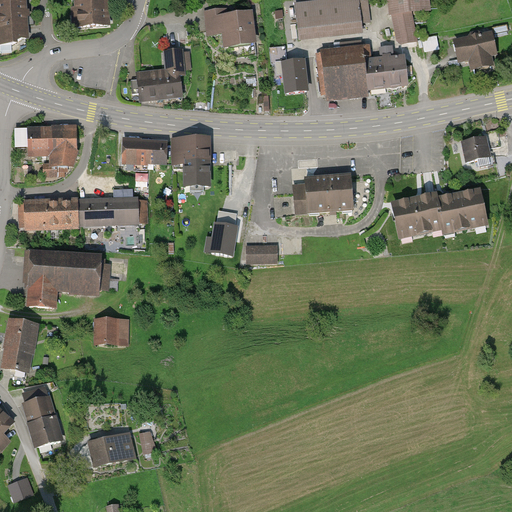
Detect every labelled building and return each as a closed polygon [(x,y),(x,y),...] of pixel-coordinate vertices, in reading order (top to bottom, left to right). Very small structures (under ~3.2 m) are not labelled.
[(0,0),(0,45),(12,45),(22,40),(26,40),(26,36),(29,36),(28,26),(27,26),(24,0),(0,0)] [(114,30),(112,0),(76,0),(79,33),(114,30)] [(362,0),(297,7),(301,44),(366,37),(365,28),(374,27),(371,4),(363,5),(362,0)] [(390,0),(392,20),(394,20),(398,43),(404,48),(419,46),(415,18),(434,16),(432,0),(390,0)] [(260,47),(257,16),(231,19),(231,12),(206,14),(209,40),(226,39),(227,50),(260,47)] [(492,35),(459,43),(463,62),(472,60),(473,65),(490,62),(489,57),(497,55),(492,35)] [(438,37),(423,38),(425,51),(439,50),(438,37)] [(285,49),(270,51),(272,66),(287,64),(285,49)] [(363,50),(322,55),(327,98),(407,88),(404,61),(391,62),(390,50),(383,51),(385,66),(366,68),(363,50)] [(166,73),(136,76),(139,104),(182,100),(181,81),(185,81),(185,73),(189,72),(187,54),(164,56),(166,73)] [(284,67),(287,95),(307,93),(304,65),(284,67)] [(82,159),(81,130),(30,132),(32,161),(54,160),(53,169),(78,172),(79,159),(82,159)] [(213,150),(213,139),(172,139),(172,167),(183,167),(183,189),(213,189),(213,150)] [(490,161),(485,139),(463,144),(467,164),(478,162),(479,168),(496,165),(495,160),(490,161)] [(166,165),(166,145),(125,144),(124,164),(166,165)] [(354,211),(351,179),(306,182),(307,196),(295,197),(296,216),(354,211)] [(448,240),(492,230),(484,194),(461,199),(442,203),(441,200),(418,205),(397,210),(405,245),(447,236),(448,240)] [(141,201),(27,205),(28,233),(142,229),(141,201)] [(237,216),(219,213),(211,254),(232,258),(237,230),(234,230),(237,216)] [(277,249),(247,249),(248,264),(277,264),(277,249)] [(107,260),(34,254),(30,310),(61,313),(62,296),(104,299),(107,260)] [(130,347),(131,323),(100,320),(98,344),(130,347)] [(42,327),(11,321),(1,371),(32,377),(42,327)] [(64,444),(53,399),(25,406),(36,451),(64,444)] [(16,424),(0,409),(0,451),(4,455),(15,443),(6,435),(16,424)] [(140,432),(143,453),(156,452),(153,431),(140,432)] [(138,461),(133,437),(91,445),(96,470),(138,461)] [(28,476),(8,484),(15,502),(35,494),(28,476)]
